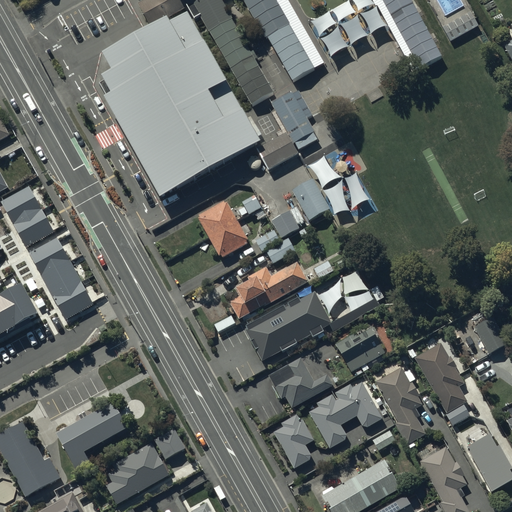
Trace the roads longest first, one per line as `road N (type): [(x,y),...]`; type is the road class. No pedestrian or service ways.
road 1 (secondary): [(0,38),(143,294)]
road 2 (secondary): [(143,294),(266,511)]
road 3 (residential): [(143,294),(0,373)]
